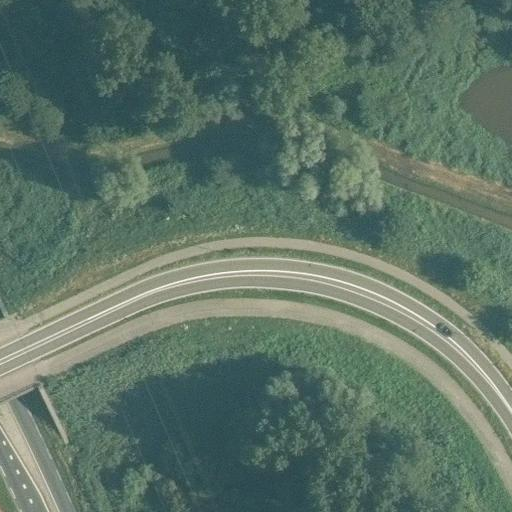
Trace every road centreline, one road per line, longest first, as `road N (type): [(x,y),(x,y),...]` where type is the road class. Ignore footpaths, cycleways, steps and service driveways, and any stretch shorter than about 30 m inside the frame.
road 1 (tertiary): [(511,418),(437,337),(338,286),(285,278),(202,281),(22,354)]
road 2 (primary): [(64,511),(0,378)]
